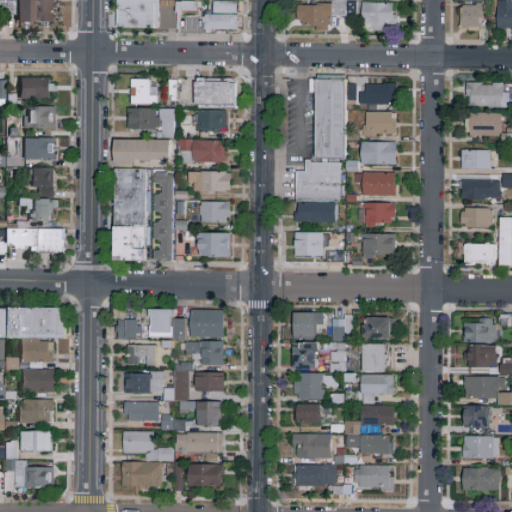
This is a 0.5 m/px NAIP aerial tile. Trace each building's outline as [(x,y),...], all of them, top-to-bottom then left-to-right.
[(0,0),(13,0),(13,14),(0,14),(0,0)] [(54,0),(54,23),(17,23),(17,0),(54,0)] [(117,29),(117,0),(158,0),(158,29),(117,29)] [(331,0),(331,13),(345,13),(345,0),(331,0)] [(498,0),(511,0),(511,29),(498,29),(498,0)] [(177,13),(177,2),(196,2),(196,13),(177,13)] [(237,31),(205,31),(205,15),(213,15),(214,2),(237,2),(237,31)] [(363,31),(363,3),(397,3),(397,23),(385,23),(385,31),(363,31)] [(463,31),(463,4),(483,4),(483,31),(463,31)] [(297,5),(334,5),(333,30),(297,29),(297,5)] [(18,78),(54,78),(54,99),(18,99),(18,78)] [(347,80),(346,159),(315,159),(316,80),(347,80)] [(156,105),(132,105),(132,81),(156,81),(156,105)] [(237,107),(195,107),(195,82),(237,82),(237,107)] [(509,107),(467,107),(467,84),(509,84),(509,107)] [(391,105),(364,105),(364,86),(391,86),(391,105)] [(55,108),(55,129),(23,129),(23,108),(55,108)] [(127,130),(127,109),(175,109),(175,138),(161,138),(161,130),(127,130)] [(197,111),(226,111),(226,131),(197,131),(197,111)] [(363,137),(363,114),(396,114),(396,137),(363,137)] [(503,137),(467,137),(467,114),(503,114),(503,137)] [(23,160),(23,138),(54,138),(54,160),(23,160)] [(114,163),(114,141),(171,141),(171,163),(114,163)] [(226,141),(226,163),(180,163),(180,141),(226,141)] [(397,143),(397,165),(361,165),(361,143),(397,143)] [(462,169),(462,151),(490,151),(490,169),(462,169)] [(296,172),(305,172),(305,163),(315,163),(341,163),(341,203),(296,203),(296,172)] [(54,168),(54,197),(40,197),(40,189),(30,189),(30,168),(54,168)] [(145,262),(115,261),(115,169),(146,170),(145,262)] [(172,261),(153,260),(154,251),(161,251),(161,241),(154,241),(154,222),(156,222),(157,194),(158,194),(158,171),(173,172),(172,261)] [(230,173),(230,191),(189,191),(189,173),(230,173)] [(511,173),(502,174),(502,188),(511,187),(511,173)] [(395,174),(395,196),(363,196),(363,174),(395,174)] [(501,200),(462,200),(462,181),(501,181),(501,200)] [(28,199),(54,199),(54,221),(28,221),(28,199)] [(230,203),(230,223),(200,223),(200,203),(230,203)] [(364,204),(395,204),(395,226),(364,226),(364,204)] [(333,222),(295,222),(295,205),(333,205),(333,222)] [(462,228),(462,208),(492,208),(492,228),(462,228)] [(511,267),(501,267),(501,219),(511,219),(511,267)] [(6,248),(6,229),(29,230),(28,249),(6,248)] [(65,229),(65,254),(38,254),(38,229),(65,229)] [(322,233),(322,257),(296,257),(296,233),(322,233)] [(231,234),(231,258),(198,258),(198,234),(231,234)] [(364,266),(364,235),(394,235),(394,260),(385,260),(385,266),(364,266)] [(496,244),(496,266),(465,266),(465,244),(496,244)] [(327,253),(344,253),(344,262),(327,262),(327,253)] [(55,363),(19,363),(20,339),(0,338),(0,307),(66,309),(65,341),(55,340),(55,363)] [(150,339),(150,310),(175,310),(175,320),(186,320),(186,339),(150,339)] [(118,340),(118,311),(143,311),(143,340),(118,340)] [(224,338),(191,338),(191,311),(224,311),(224,338)] [(295,337),(295,313),(321,313),(321,337),(295,337)] [(511,326),(501,326),(501,316),(511,315),(511,326)] [(391,318),(391,340),(364,340),(364,318),(391,318)] [(333,342),(333,320),(352,320),(352,342),(333,342)] [(496,320),(496,343),(465,343),(465,320),(496,320)] [(223,366),(201,366),(201,356),(186,356),(186,343),(223,343),(223,366)] [(294,343),(318,343),(318,370),(294,370),(294,343)] [(363,373),(363,345),(386,345),(386,373),(363,373)] [(155,367),(127,367),(127,346),(155,346),(155,367)] [(468,368),(468,346),(489,346),(489,368),(468,368)] [(16,368),(16,357),(4,357),(3,368),(16,368)] [(54,370),(54,393),(20,392),(21,370),(54,370)] [(173,389),(164,389),(164,400),(188,400),(188,371),(173,371),(173,389)] [(163,395),(126,395),(126,373),(163,373),(163,395)] [(195,392),(195,373),(224,373),(224,392),(195,392)] [(335,384),(324,384),(324,400),(295,400),(295,375),(335,375),(335,384)] [(394,376),(394,395),(374,395),(374,403),(361,403),(361,376),(394,376)] [(499,378),(499,399),(465,399),(465,378),(499,378)] [(54,401),(54,422),(21,422),(21,401),(54,401)] [(125,421),(125,403),(158,403),(158,421),(125,421)] [(197,426),(197,403),(223,403),(223,426),(197,426)] [(319,405),(319,424),(295,424),(295,405),(319,405)] [(2,406),(0,406),(0,427),(8,428),(8,421),(2,420),(2,406)] [(359,426),(359,434),(346,434),(346,423),(361,423),(362,406),(394,406),(394,427),(359,426)] [(490,428),(462,428),(462,406),(490,406),(490,428)] [(52,452),(23,452),(23,433),(52,433),(52,452)] [(145,461),(145,455),(124,455),(124,433),(154,433),(154,449),(172,449),(172,461),(145,461)] [(223,434),(223,454),(177,454),(177,434),(223,434)] [(330,435),(330,459),(294,459),(294,435),(330,435)] [(360,455),(360,447),(346,447),(346,436),(394,436),(394,455),(360,455)] [(463,459),(463,437),(498,437),(498,459),(463,459)] [(15,442),(4,441),(4,458),(15,458),(15,442)] [(26,462),(26,467),(53,467),(53,488),(15,488),(15,462),(26,462)] [(161,463),(161,487),(122,487),(122,463),(161,463)] [(222,465),(222,487),(189,487),(189,465),(222,465)] [(296,487),(296,466),(336,466),(336,487),(296,487)] [(394,490),(355,490),(355,466),(394,466),(394,490)] [(499,469),(499,492),(463,492),(463,469),(499,469)]
